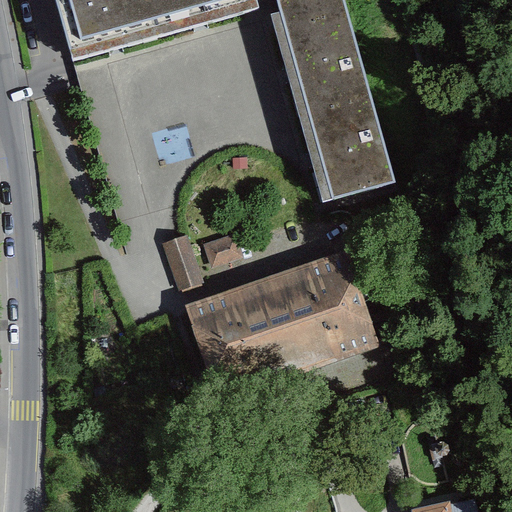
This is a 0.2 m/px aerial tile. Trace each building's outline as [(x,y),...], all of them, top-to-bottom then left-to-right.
[(57,0),(72,52),(113,41),(199,18),(268,0),(282,0),(280,5),(338,203),(398,186),(342,0),(57,0)] [(183,236),(161,244),(179,294),(204,284),(186,235),(183,236)] [(235,235),(203,245),(211,270),(243,259),(235,235)] [(350,260),(193,313),(224,405),(381,352),(350,260)] [(414,511),(413,511),(450,511),(448,503),(414,511)]
